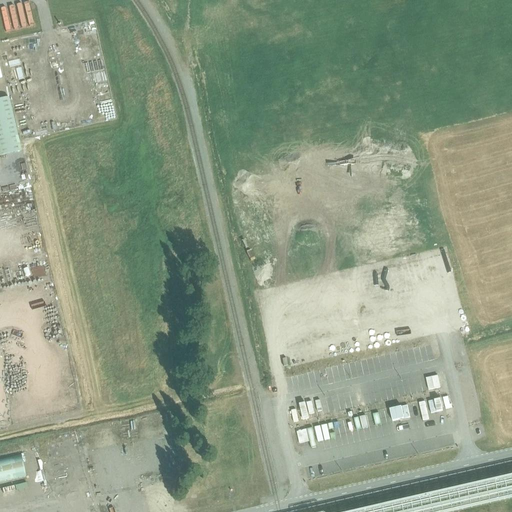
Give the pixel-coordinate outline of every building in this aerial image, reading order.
[(8,99),(0,100),(0,157),(21,153),(8,99)] [(24,256),(22,247),(15,248),(17,258),(24,256)] [(407,406),(390,409),(392,421),(409,419),(407,406)] [(320,427),(326,451),(390,437),(384,412),(320,427)] [(297,433),(300,445),(309,443),(306,430),(297,433)] [(0,463),(0,485),(25,480),(21,460),(0,463)] [(469,511),(511,502),(511,478),(364,511),(469,511)]
